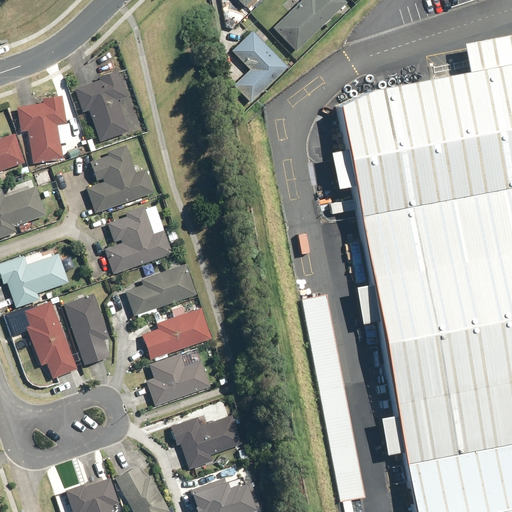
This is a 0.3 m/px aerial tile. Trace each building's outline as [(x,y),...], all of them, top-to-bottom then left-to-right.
[(309,0),(277,30),(295,49),(343,3),(339,0),(309,0)] [(231,53),(249,72),(232,88),(247,103),(283,67),(251,34),(231,53)] [(511,511),(511,64),(498,67),(475,71),(335,97),(348,170),(372,301),(396,433),(410,511),(511,511)] [(84,88),(99,137),(130,128),(115,79),(84,88)] [(25,110),(33,159),(67,153),(59,105),(25,110)] [(0,167),(18,162),(9,133),(0,136),(0,167)] [(87,167),(102,209),(148,193),(133,151),(87,167)] [(0,229),(42,213),(31,185),(0,196),(0,229)] [(104,227),(117,269),(168,253),(155,212),(104,227)] [(17,301),(64,282),(52,255),(6,274),(17,301)] [(127,286),(138,313),(191,292),(180,266),(127,286)] [(89,298),(65,306),(84,361),(109,353),(89,298)] [(340,500),(359,497),(320,298),(302,302),(340,500)] [(73,365),(48,308),(26,317),(51,374),(73,365)] [(144,333),(152,358),(205,339),(197,315),(144,333)] [(146,374),(153,397),(203,382),(196,359),(146,374)] [(196,420),(168,430),(183,472),(209,462),(205,453),(236,442),(227,417),(199,427),(196,420)] [(158,511),(138,470),(118,480),(132,511),(158,511)] [(113,511),(105,485),(75,494),(80,511),(113,511)] [(253,511),(245,485),(195,500),(198,511),(253,511)]
